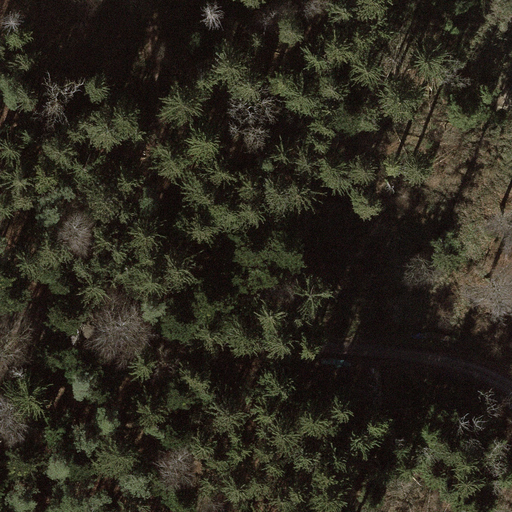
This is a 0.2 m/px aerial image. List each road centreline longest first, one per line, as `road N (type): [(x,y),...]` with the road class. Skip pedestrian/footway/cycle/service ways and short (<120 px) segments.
road 1 (track): [(511,389),(427,359),(0,318)]
road 2 (track): [(153,0),(148,47),(164,335)]
